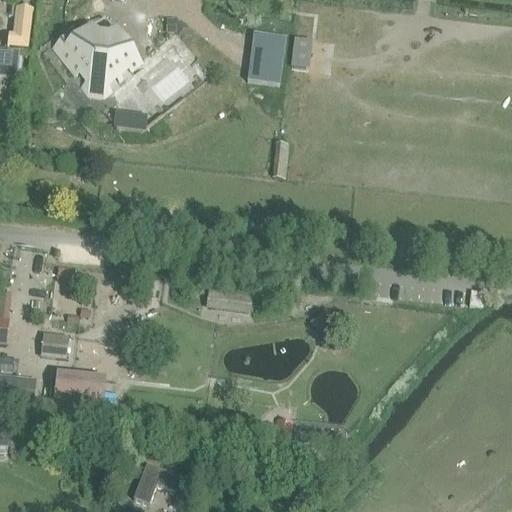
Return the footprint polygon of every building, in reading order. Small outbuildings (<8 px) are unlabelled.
[(166,35),(175,35),(174,21),(165,22),(166,35)] [(106,41),(98,40),(90,30),(69,47),(64,41),(54,49),(77,77),(81,74),(88,83),(82,87),(89,95),(103,98),(142,66),(116,33),(106,41)] [(254,37),(248,83),(279,88),(285,41),(254,37)] [(0,80),(16,81),(18,55),(0,53),(0,80)] [(0,348),(6,349),(11,296),(0,294),(0,348)] [(250,315),(252,303),(208,297),(207,309),(250,315)] [(326,311),(310,326),(324,342),(340,327),(326,311)] [(80,312),(80,320),(88,321),(89,313),(80,312)] [(68,318),(67,325),(78,326),(79,319),(68,318)] [(66,362),(69,340),(43,338),(41,360),(66,362)] [(101,420),(106,381),(57,376),(53,415),(101,420)] [(0,407),(33,411),(33,408),(35,387),(0,382),(0,407)] [(277,425),(274,443),(290,445),(293,428),(277,425)] [(147,468),(134,503),(149,508),(156,489),(176,496),(181,481),(147,468)]
